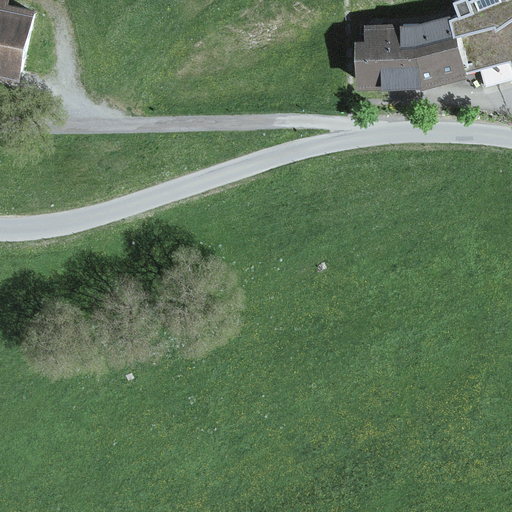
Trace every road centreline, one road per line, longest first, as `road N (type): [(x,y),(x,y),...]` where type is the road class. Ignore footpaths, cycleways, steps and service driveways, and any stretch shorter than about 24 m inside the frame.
road 1 (residential): [(511,138),(380,134),(40,229),(0,229)]
road 2 (track): [(380,134),(323,121),(0,124)]
